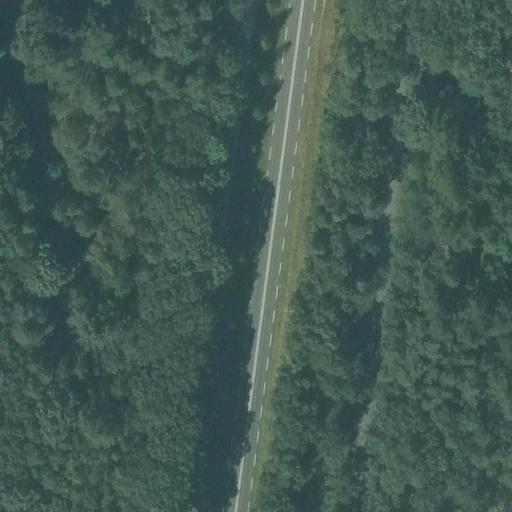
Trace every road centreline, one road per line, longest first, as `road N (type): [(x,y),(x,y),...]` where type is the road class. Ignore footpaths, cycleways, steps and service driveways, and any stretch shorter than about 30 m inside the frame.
road 1 (tertiary): [(183,511),(254,0)]
road 2 (primary): [(235,511),(303,0)]
road 3 (unclassified): [(365,511),(408,0)]
